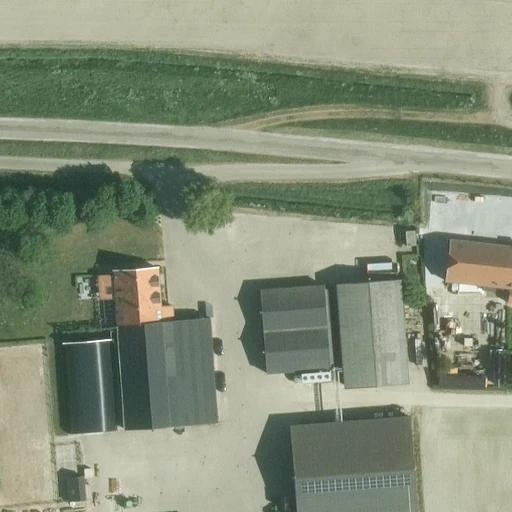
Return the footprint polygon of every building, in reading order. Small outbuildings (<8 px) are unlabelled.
[(348,278),(373,277),(372,244),(347,245),(348,278)] [(511,247),(451,246),(450,281),(511,283),(511,247)] [(217,423),(210,319),(161,322),(157,269),(113,272),(124,430),(217,423)] [(406,382),(404,362),(398,280),(335,285),(342,386),(406,382)] [(322,286),(306,287),(258,291),(264,373),(316,369),(317,382),(329,382),(322,286)] [(68,435),(78,434),(117,431),(110,340),(62,344),(68,435)] [(417,511),(410,417),(289,426),(295,511),(417,511)] [(84,503),(83,478),(68,479),(70,504),(84,503)]
